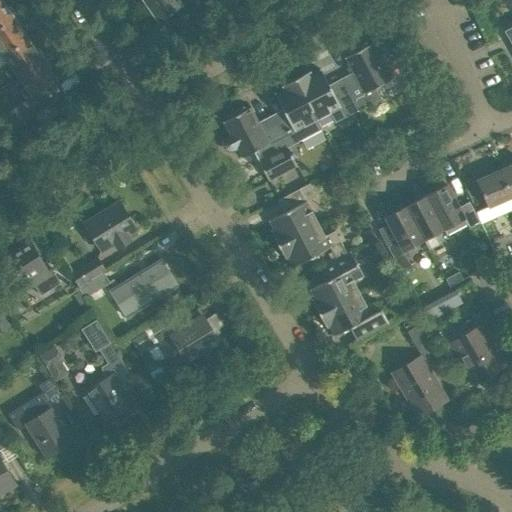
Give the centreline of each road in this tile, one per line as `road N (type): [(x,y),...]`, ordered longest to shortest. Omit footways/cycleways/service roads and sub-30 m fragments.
road 1 (residential): [(313,373),(147,100)]
road 2 (residential): [(95,511),(313,373)]
road 3 (residential): [(333,0),(147,100)]
road 4 (residential): [(147,100),(0,190)]
road 5 (residential): [(366,190),(410,169),(422,149),(489,127)]
road 6 (residential): [(489,127),(432,0)]
road 7 (residential): [(405,460),(363,440),(313,373)]
road 8 (residential): [(147,100),(79,0)]
